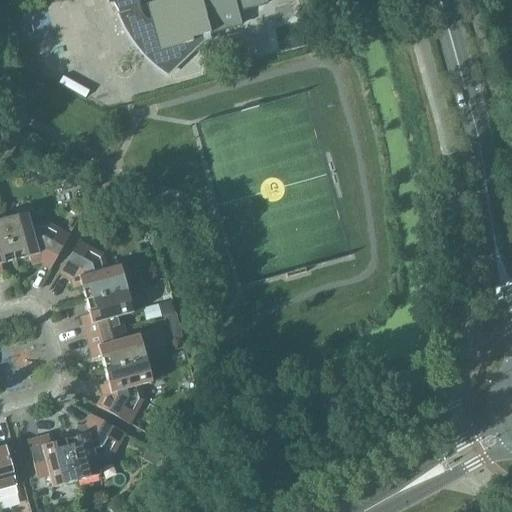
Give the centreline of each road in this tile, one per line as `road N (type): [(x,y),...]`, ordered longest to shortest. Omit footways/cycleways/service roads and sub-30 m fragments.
road 1 (tertiary): [(511,299),(440,0)]
road 2 (residential): [(0,404),(45,391),(55,370),(37,315),(20,307),(0,312)]
road 3 (tertiary): [(365,511),(509,432)]
